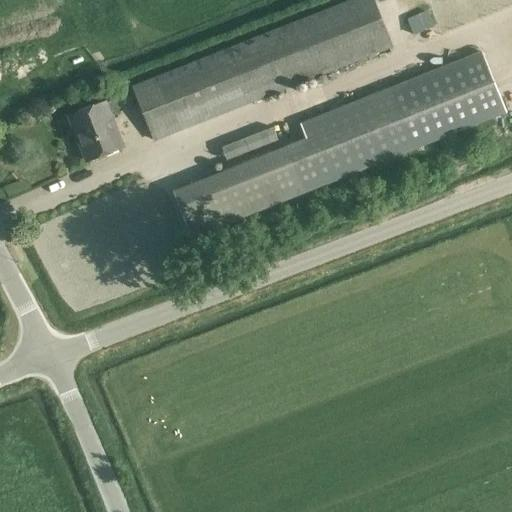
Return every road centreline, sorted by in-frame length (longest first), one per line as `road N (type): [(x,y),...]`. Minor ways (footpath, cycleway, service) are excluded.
road 1 (unclassified): [(48,358),(511,182)]
road 2 (unclassified): [(116,511),(48,358)]
